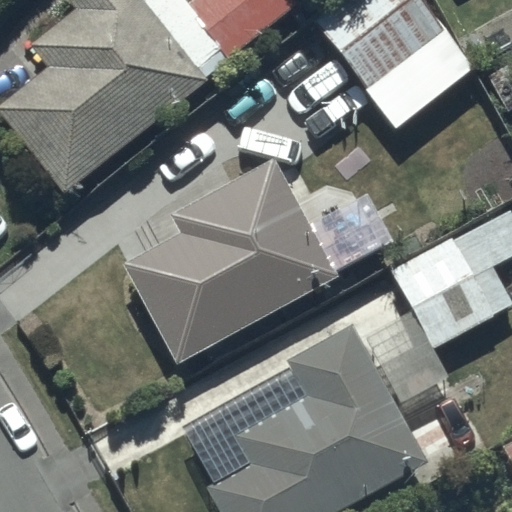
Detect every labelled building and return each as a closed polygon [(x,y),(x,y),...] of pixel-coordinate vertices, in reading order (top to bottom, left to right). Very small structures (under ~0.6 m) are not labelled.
[(293,2),(292,0),(67,0),(72,6),(26,41),(45,65),(0,100),(0,114),(58,189),(225,60),(223,57),(293,2)] [(420,0),(335,0),(313,20),(371,88),(443,26),(420,0)] [(117,264),(173,365),(337,274),(326,253),(340,246),(295,163),(279,172),(270,154),(230,176),(218,162),(133,231),(142,249),(117,264)] [(511,215),(509,208),(389,268),(410,310),(365,333),(399,400),(447,376),(432,344),(510,305),(490,265),(511,254),(511,215)] [(302,395),(231,431),(246,460),(204,481),(220,511),(330,511),(423,464),(350,322),(282,358),(302,395)] [(511,436),(501,442),(511,461),(511,436)]
